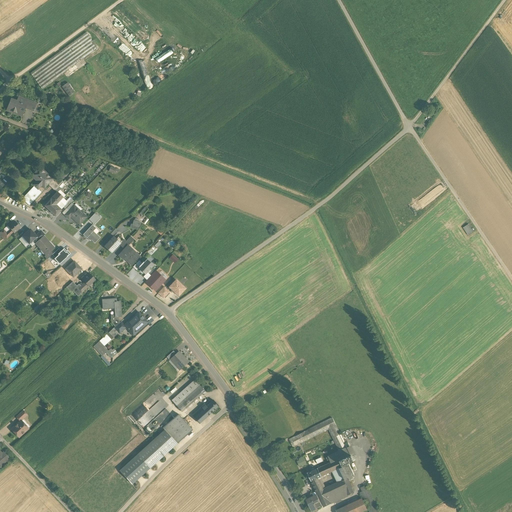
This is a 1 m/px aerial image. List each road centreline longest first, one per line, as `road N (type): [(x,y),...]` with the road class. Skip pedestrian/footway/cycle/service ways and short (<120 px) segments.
road 1 (track): [(167,312),(329,198),(402,135),(504,0)]
road 2 (track): [(286,230),(29,129)]
road 3 (residential): [(0,203),(60,233),(167,312),(199,354)]
road 4 (track): [(511,277),(409,127)]
road 5 (residential): [(124,511),(234,404)]
road 6 (track): [(338,0),(409,127)]
road 7 (unclassified): [(301,511),(234,404)]
